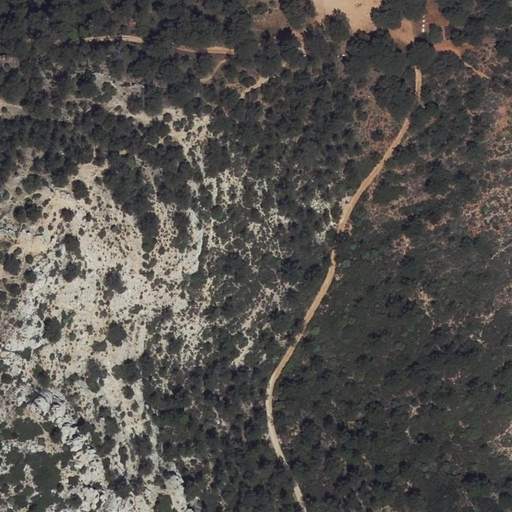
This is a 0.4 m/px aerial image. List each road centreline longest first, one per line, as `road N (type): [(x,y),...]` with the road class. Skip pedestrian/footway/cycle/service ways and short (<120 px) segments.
road 1 (track): [(303,511),(270,432),(270,385),(331,267),(346,210),(410,120),(419,79),(391,0)]
road 2 (track): [(0,39),(126,37),(240,50),(327,25),(359,0)]
